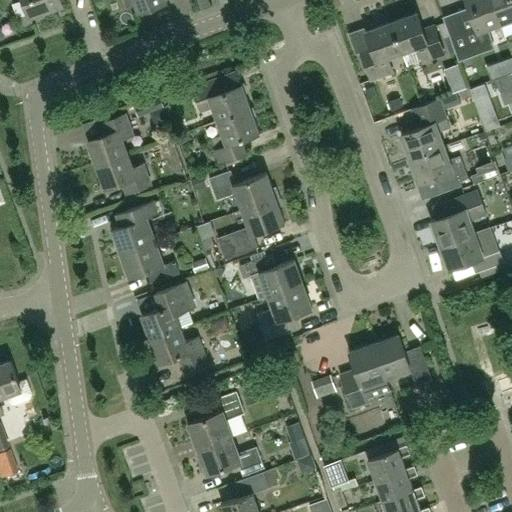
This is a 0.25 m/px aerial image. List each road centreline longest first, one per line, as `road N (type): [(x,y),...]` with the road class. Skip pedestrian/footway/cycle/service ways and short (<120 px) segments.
road 1 (residential): [(299,53),(282,93),(336,269),(355,288),(392,281),(404,245),(347,83),(330,63)]
road 2 (residential): [(61,302),(36,122),(45,99),(72,78),(281,0)]
road 3 (residential): [(176,511),(143,430),(125,425),(80,436)]
road 4 (residential): [(80,436),(61,302)]
